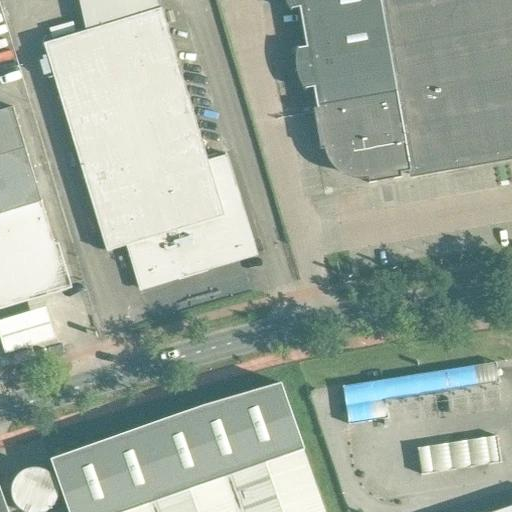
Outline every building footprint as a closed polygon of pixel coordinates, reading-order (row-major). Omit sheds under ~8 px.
[(78,0),(86,31),(43,45),(106,252),(126,246),(138,287),(177,275),(179,281),(208,272),(206,266),(255,251),(257,256),(258,256),(228,155),(208,161),(162,8),(160,9),(157,0),(78,0)] [(380,0),(286,0),(287,3),(288,7),(291,11),(293,10),(292,9),(300,8),(303,27),(383,13),(380,0)] [(314,109),(315,113),(315,117),(319,116),(323,141),(320,142),(321,150),(330,148),(330,151),(331,154),(332,156),(334,159),(335,161),(337,164),(339,166),(341,168),(343,169),(346,171),(348,172),(351,173),(353,174),(356,175),(359,175),(362,175),(365,175),(367,175),(369,183),(377,182),(376,178),(393,175),(394,179),(402,178),(401,173),(409,172),(409,174),(415,173),(415,172),(468,163),(468,164),(471,163),(442,0),(380,0),(383,13),(390,53),(397,92),(317,106),(318,108),(314,109)] [(511,0),(442,0),(471,163),(474,163),(474,162),(511,155),(511,0)] [(296,56),(298,69),(390,53),(383,13),(303,27),(307,47),(299,48),(299,47),(297,47),(296,52),(296,56)] [(390,53),(298,69),(301,83),(305,91),(307,90),(307,89),(314,88),(317,106),(397,92),(390,53)] [(0,305),(67,286),(13,107),(0,110),(0,305)] [(48,299),(0,312),(0,325),(4,339),(6,345),(57,330),(55,324),(50,305),(48,299)] [(511,348),(325,375),(324,375),(323,375),(321,376),(320,376),(319,377),(318,378),(317,378),(316,379),(315,380),(314,381),(313,382),(312,384),(312,385),(312,386),(311,387),(311,388),(311,390),(311,391),(311,392),(311,393),(311,394),(311,395),(312,396),(313,404),(333,402),(335,401),(335,402),(511,377),(511,348)] [(0,511),(326,511),(281,383),(204,406),(51,460),(69,511),(6,511),(0,490),(0,511)] [(498,436),(421,444),(423,470),(501,463),(498,436)] [(53,477),(52,475),(50,474),(49,472),(47,471),(45,470),(43,470),(41,469),(39,469),(37,468),(35,468),(33,468),(31,469),(29,469),(27,470),(25,470),(24,471),(22,472),(20,474),(19,475),(18,477),(16,478),(15,480),(14,482),(14,483),(13,485),(12,487),(12,489),(12,491),(12,493),(12,495),(13,497),(13,499),(14,501),(15,503),(16,505),(18,506),(19,508),(20,509),(22,510),(24,511),(46,511),(47,511),(49,510),(50,509),(52,508),(53,506),(54,505),(55,503),(56,501),(57,499),(58,497),(58,495),(58,493),(59,491),(58,489),(58,487),(58,485),(57,483),(56,482),(55,480),(54,478),(53,477)]
